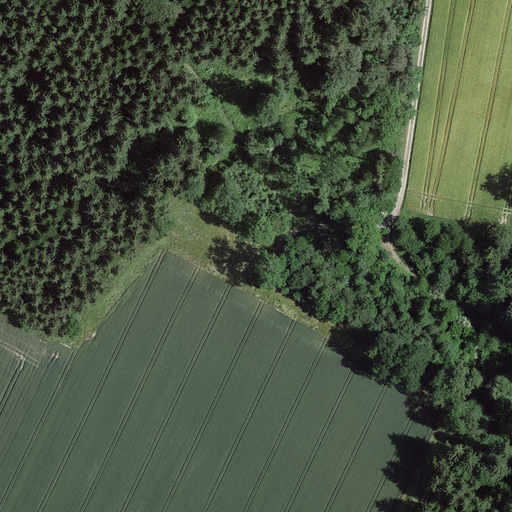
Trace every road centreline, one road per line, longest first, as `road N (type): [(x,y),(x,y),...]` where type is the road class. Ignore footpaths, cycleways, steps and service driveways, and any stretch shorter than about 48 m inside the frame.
road 1 (track): [(382,230),(304,220),(264,264),(316,312),(468,396)]
road 2 (track): [(304,220),(253,161),(212,93),(77,0)]
road 3 (track): [(429,0),(401,194),(382,230),(388,247)]
road 4 (track): [(468,396),(414,511)]
